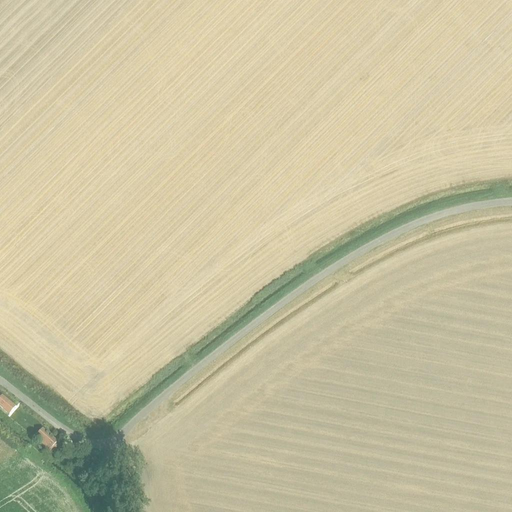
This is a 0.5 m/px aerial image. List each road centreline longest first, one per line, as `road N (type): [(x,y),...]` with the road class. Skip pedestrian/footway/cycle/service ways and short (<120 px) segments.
road 1 (unclassified): [(104,449),(193,371),(349,257),(445,212),(511,201)]
road 2 (unclassified): [(104,449),(56,426),(0,382)]
